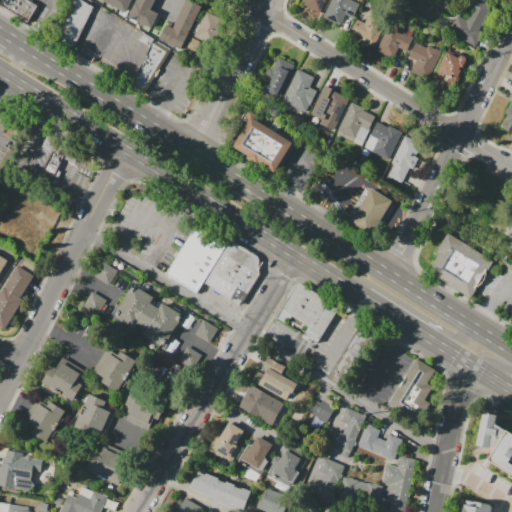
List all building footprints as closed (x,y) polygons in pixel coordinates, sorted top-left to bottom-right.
[(0,0),(26,0),(38,7),(28,24),(0,7),(0,0)] [(75,0),(92,8),(73,48),(53,38),(72,0),(75,0)] [(131,0),(125,13),(105,3),(106,0),(131,0)] [(137,0),(153,0),(148,11),(156,15),(149,30),(128,19),(137,0)] [(324,0),(317,15),(303,8),(307,0),(324,0)] [(332,0),(351,0),(351,1),(360,5),(353,19),(344,14),(337,27),(322,20),(332,0)] [(478,45),(450,31),(457,16),(466,20),(472,9),(458,2),(451,16),(440,11),(445,0),(491,0),(494,1),(478,33),(483,36),(478,45)] [(201,8),(179,52),(160,42),(168,26),(174,29),(188,1),(201,8)] [(193,34),(212,43),(223,20),(205,10),(193,34)] [(388,21),(373,49),(357,41),(358,38),(350,34),(356,20),(365,25),(371,12),(388,21)] [(389,24),(403,31),(402,33),(413,38),(406,52),(395,46),(389,59),(375,52),(389,24)] [(143,96),(171,51),(151,40),(129,87),(143,96)] [(442,50),(432,69),(429,67),(424,77),(412,71),(418,60),(408,55),(415,41),(426,46),(427,43),(442,50)] [(447,53),(465,62),(451,91),(432,82),(447,53)] [(277,98),(261,90),(277,59),(293,67),(277,98)] [(304,113),(282,102),(298,71),(313,79),(309,88),(315,91),(304,113)] [(348,99),(332,131),(316,123),(319,117),(312,114),(320,97),(327,100),(332,91),(348,99)] [(511,134),(500,127),(506,117),(503,115),(511,100),(511,94),(511,92),(511,134)] [(375,117),(361,145),(337,133),(352,103),(364,109),(363,111),(375,117)] [(249,117),(273,132),(275,128),(296,141),(291,149),(287,147),(272,172),(231,146),(249,117)] [(401,131),(386,162),(364,151),(379,120),(401,131)] [(42,147),(49,133),(85,152),(78,165),(64,158),(55,175),(43,169),(52,152),(42,147)] [(404,134),(422,143),(415,156),(417,157),(412,168),(410,167),(403,181),(389,174),(394,164),(390,162),(404,134)] [(370,188),(391,201),(369,236),(348,223),(370,188)] [(166,274),(197,224),(228,244),(197,293),(166,274)] [(494,261),(470,299),(426,272),(438,253),(436,252),(448,232),(494,261)] [(240,306),(260,273),(259,256),(232,239),(204,283),(240,306)] [(117,271),(108,286),(93,277),(102,262),(117,271)] [(5,327),(0,323),(0,292),(16,266),(33,277),(20,297),(23,299),(5,327)] [(277,318),(298,285),(303,283),(341,307),(317,345),(301,335),(307,325),(291,316),(286,323),(277,318)] [(182,316),(164,345),(143,332),(146,327),(132,319),(129,324),(114,315),(134,284),(153,296),(150,302),(158,307),(161,303),(182,316)] [(81,306),(96,315),(105,299),(91,291),(81,306)] [(202,319),(216,327),(208,341),(194,333),(202,319)] [(329,375),(361,323),(383,337),(350,388),(329,375)] [(187,345),(200,354),(192,368),(178,359),(187,345)] [(138,360),(117,393),(101,383),(104,377),(97,373),(110,352),(117,357),(121,350),(138,360)] [(286,401),(251,380),(258,368),(261,370),(268,358),(285,367),(281,375),(296,384),(286,401)] [(390,406),(418,358),(438,369),(430,384),(435,387),(427,400),(432,403),(421,424),(390,406)] [(71,400),(41,381),(51,365),(57,369),(63,360),(83,373),(78,382),(81,384),(71,400)] [(238,406),(250,384),(285,404),(272,426),(238,406)] [(89,393),(106,401),(103,408),(109,411),(110,409),(122,414),(124,412),(127,413),(129,407),(125,405),(130,395),(154,406),(134,449),(76,423),(89,393)] [(307,412),(313,415),(309,425),(322,431),(333,405),(314,397),(307,412)] [(66,409),(45,444),(29,435),(35,426),(28,421),(38,404),(46,408),(51,400),(66,409)] [(348,453),(330,444),(337,430),(342,432),(346,424),(340,421),(347,407),(366,416),(348,453)] [(485,413),(501,417),(503,425),(511,430),(511,478),(488,463),(491,448),(479,446),(485,413)] [(244,431),(226,461),(210,452),(228,422),(244,431)] [(395,462),(357,445),(366,424),(380,430),(377,438),(385,441),(388,434),(404,441),(395,462)] [(258,434),(274,444),(259,468),(243,458),(258,434)] [(267,472),(272,464),(270,463),(274,456),(276,457),(286,443),(309,457),(290,487),(267,472)] [(119,484),(85,469),(93,451),(100,455),(103,448),(130,460),(119,484)] [(0,485),(0,465),(1,465),(3,457),(5,457),(6,451),(23,453),(22,457),(24,457),(29,453),(33,458),(43,459),(41,471),(32,470),(31,481),(34,486),(25,492),(22,489),(0,485)] [(415,457),(404,511),(394,511),(390,511),(395,483),(382,481),(386,463),(399,466),(401,454),(415,457)] [(341,463),(324,501),(308,494),(315,479),(321,482),(325,473),(319,471),(325,456),(341,463)] [(244,510),(189,489),(196,470),(251,490),(244,510)] [(345,476),(382,485),(378,501),(341,491),(345,476)] [(100,511),(59,511),(67,494),(77,497),(81,486),(106,496),(100,511)] [(266,488),(291,497),(285,511),(269,511),(258,508),(266,488)] [(172,511),(201,511),(204,508),(181,496),(172,511)] [(491,502),(489,511),(458,511),(462,496),(491,502)] [(0,511),(0,502),(29,506),(28,511),(31,511),(30,511),(0,511)]
